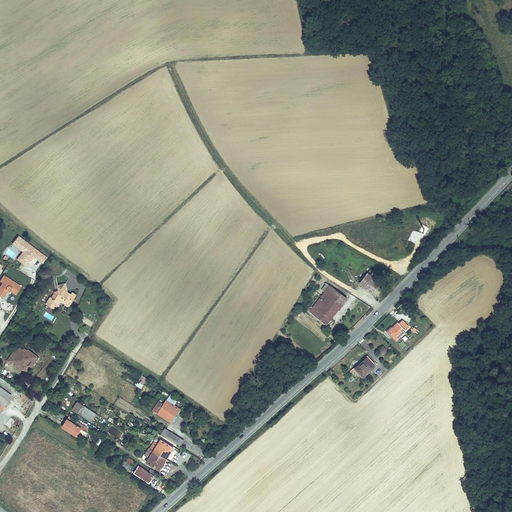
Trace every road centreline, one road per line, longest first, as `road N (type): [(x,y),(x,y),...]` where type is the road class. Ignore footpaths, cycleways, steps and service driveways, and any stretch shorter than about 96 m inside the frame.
road 1 (secondary): [(160,511),(356,335),(511,174)]
road 2 (track): [(222,164),(314,265),(381,310)]
